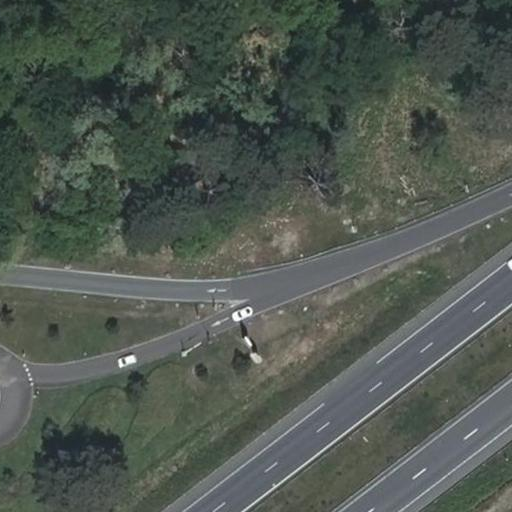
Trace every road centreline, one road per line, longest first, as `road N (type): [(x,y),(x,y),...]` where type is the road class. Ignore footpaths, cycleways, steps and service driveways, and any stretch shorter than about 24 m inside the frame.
road 1 (motorway): [(511,283),(216,511)]
road 2 (motorway): [(511,191),(292,283)]
road 3 (motorway): [(372,511),(511,401)]
